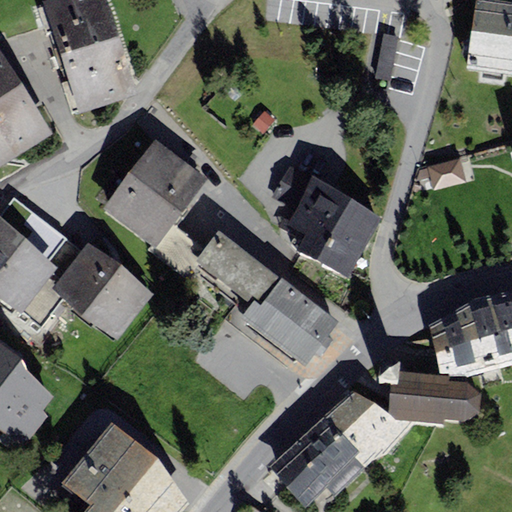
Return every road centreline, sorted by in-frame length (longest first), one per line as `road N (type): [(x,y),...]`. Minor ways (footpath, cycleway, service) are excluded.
road 1 (residential): [(429,12),(437,53),(382,251),(383,280),(404,321)]
road 2 (residential): [(216,0),(123,124),(0,197)]
road 3 (unclassified): [(214,511),(349,365),(404,321)]
